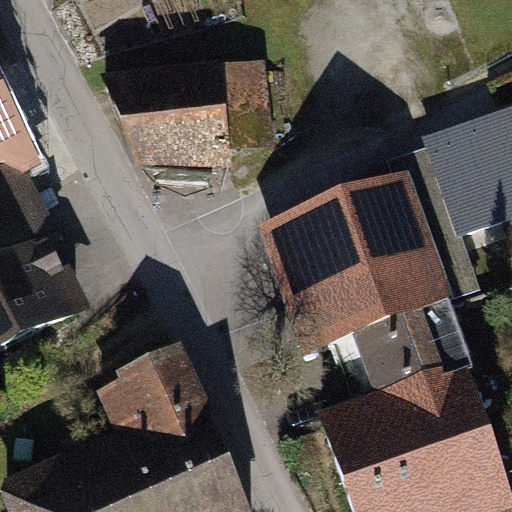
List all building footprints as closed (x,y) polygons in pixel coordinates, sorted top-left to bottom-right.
[(265,67),(223,75),(223,71),(103,81),(153,185),(232,178),(231,163),(283,153),(265,67)] [(0,380),(104,331),(0,108),(0,380)] [(511,112),(424,144),(461,248),(511,229),(511,112)] [(318,439),(343,511),(496,511),(430,324),(482,305),(461,248),(428,155),(391,168),(398,189),(254,241),(300,370),(331,359),(355,425),(318,439)] [(243,511),(178,358),(94,393),(116,447),(0,496),(0,511),(243,511)]
